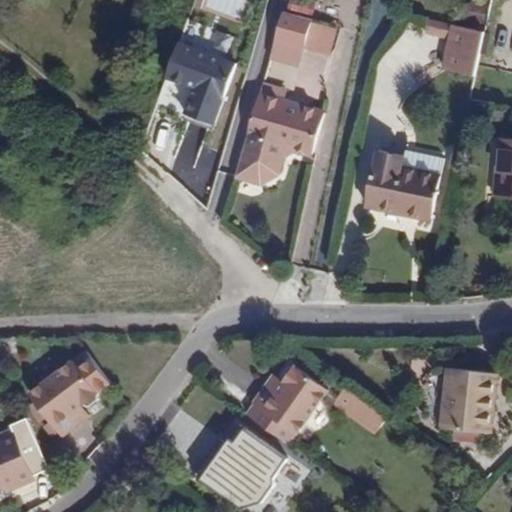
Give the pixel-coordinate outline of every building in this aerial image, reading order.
[(288,0),(287,9),(312,13),(314,0),(288,0)] [(278,13),(271,42),(296,48),(303,19),(278,13)] [(445,38),(448,24),(427,19),(423,33),(445,38)] [(457,23),(447,66),(477,73),(487,30),(457,23)] [(238,65),(179,42),(163,80),(191,91),(182,113),(213,126),(238,65)] [(255,103),(233,186),(263,192),(275,180),(278,165),(288,157),(313,161),(325,116),(255,103)] [(511,141),(502,141),(499,194),(511,194),(511,141)] [(384,150),(369,205),(433,218),(442,175),(408,166),(409,155),(384,150)] [(33,390),(64,433),(83,419),(76,408),(89,399),(97,400),(102,397),(101,387),(112,379),(89,349),(33,390)] [(251,413),(292,441),(299,431),(332,387),(301,363),(294,363),(289,368),(290,374),(280,389),(270,383),(257,400),(260,403),(251,413)] [(448,368),(441,426),(492,432),(500,375),(448,368)] [(351,410),(381,430),(392,414),(351,385),(344,395),(357,404),(351,410)] [(225,433),(196,474),(241,506),(261,501),(272,484),(273,477),(288,456),(241,422),(230,437),(225,433)] [(0,438),(0,488),(20,479),(23,484),(39,477),(17,431),(0,438)]
